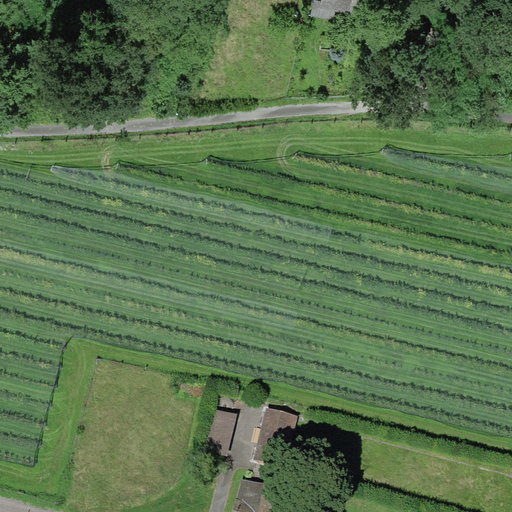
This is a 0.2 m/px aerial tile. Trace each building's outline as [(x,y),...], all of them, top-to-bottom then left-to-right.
[(358,0),(311,0),(309,14),(354,23),(358,0)] [(18,26),(0,23),(0,47),(14,50),(18,26)] [(296,418),(266,410),(254,461),(284,468),(296,418)] [(214,415),(203,458),(227,464),(238,421),(214,415)] [(277,511),(282,490),(241,480),(233,511),(277,511)]
